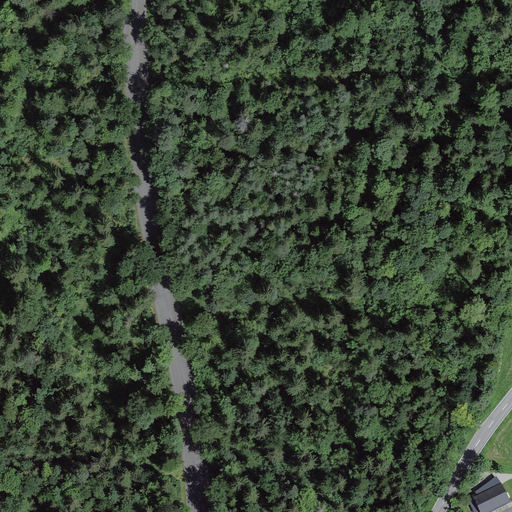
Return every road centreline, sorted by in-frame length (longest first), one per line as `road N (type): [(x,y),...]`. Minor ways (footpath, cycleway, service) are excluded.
road 1 (unclassified): [(133,0),(135,134),(188,445),(191,511)]
road 2 (track): [(191,0),(327,157),(386,196)]
road 3 (tertiary): [(434,511),(511,397)]
